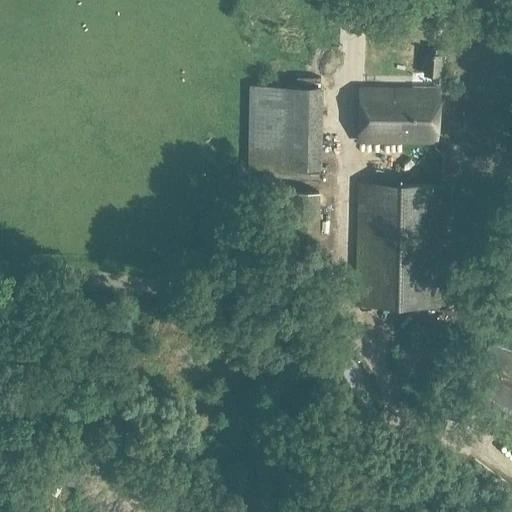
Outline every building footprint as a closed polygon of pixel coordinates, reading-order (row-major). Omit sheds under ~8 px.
[(424,76),(441,77),(442,54),(425,53),(424,76)] [(291,161),(317,162),(319,84),(251,83),(249,144),(291,145),(291,161)] [(360,143),(436,144),(437,90),(361,90),(360,143)] [(356,170),(378,161),(375,153),(353,161),(356,170)] [(441,308),(441,293),(443,184),(359,183),(357,306),(441,308)] [(316,221),(315,189),(283,189),(284,221),(316,221)] [(428,328),(418,331),(395,368),(398,377),(410,383),(420,383),(440,348),(440,340),(438,333),(428,328)] [(339,354),(335,366),(363,413),(374,405),(375,395),(350,357),(339,354)] [(479,421),(494,413),(484,394),(467,403),(472,413),(475,412),(479,421)]
